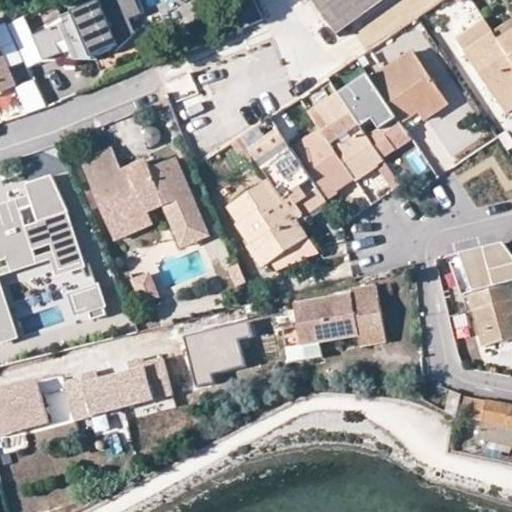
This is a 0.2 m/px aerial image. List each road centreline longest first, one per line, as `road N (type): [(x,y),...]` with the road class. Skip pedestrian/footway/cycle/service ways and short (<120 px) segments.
road 1 (residential): [(255,35),(0,140)]
road 2 (unknown): [(52,120),(131,307)]
road 3 (residential): [(421,239),(445,371),(511,388)]
